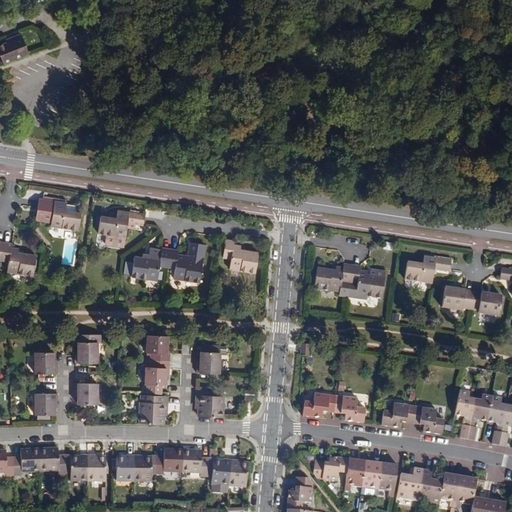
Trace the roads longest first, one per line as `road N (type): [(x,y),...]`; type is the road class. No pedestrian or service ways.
road 1 (tertiary): [(290,202),(12,159)]
road 2 (residential): [(270,430),(511,465)]
road 3 (residential): [(270,430),(287,237)]
road 4 (tertiary): [(480,229),(290,202)]
road 5 (residential): [(64,430),(185,434)]
